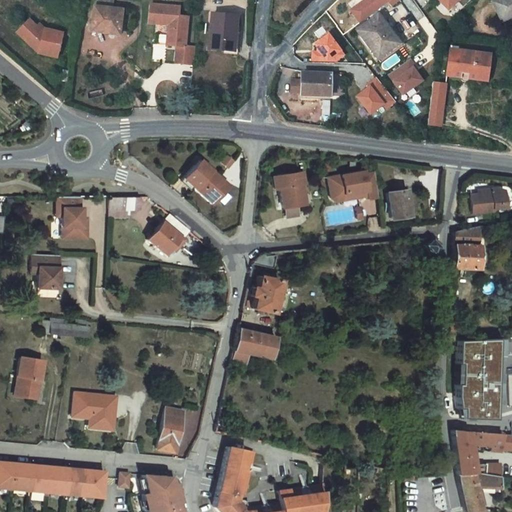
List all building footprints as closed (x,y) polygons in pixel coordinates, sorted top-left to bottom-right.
[(388,6),(391,10),(399,4),(396,0),(370,0),(351,14),(360,26),(388,6)] [(436,0),(434,2),(448,15),(462,0),(436,0)] [(511,0),(497,0),(492,3),(499,21),(500,21),(511,15),(511,0)] [(95,14),(93,14),(90,40),(119,44),(121,18),(117,17),(117,14),(111,13),(112,5),(96,3),(95,14)] [(177,11),(148,8),(146,27),(154,28),(160,23),(166,23),(166,29),(164,49),(175,50),(173,67),(192,68),(193,51),(183,50),(185,21),(176,20),(177,11)] [(379,19),(356,34),(376,62),(398,47),(379,19)] [(235,22),(210,20),(207,55),(231,57),(235,22)] [(32,26),(19,39),(41,60),(59,64),(65,39),(47,35),(41,30),(39,33),(32,26)] [(447,54),(444,80),(455,81),(456,78),(469,80),(469,83),(486,85),(489,59),(447,54)] [(414,71),(409,63),(387,79),(402,98),(421,85),(415,76),(412,72),(414,71)] [(69,78),(62,76),(61,88),(68,90),(69,78)] [(330,80),(301,78),(301,85),(291,85),(290,97),(300,98),(300,99),(329,100),(330,80)] [(445,89),(432,87),(427,129),(439,131),(445,89)] [(228,193),(199,169),(184,186),(212,211),(228,193)] [(303,176),(274,181),(276,192),(281,191),(284,212),(286,212),(299,209),(306,208),(303,188),(305,188),(303,176)] [(366,177),(331,180),(332,201),(337,204),(342,204),(346,200),(346,199),(359,198),(359,203),(368,202),(367,194),(378,193),(377,180),(366,180),(366,177)] [(378,193),(367,194),(368,202),(368,205),(378,205),(378,193)] [(407,195),(388,197),(391,223),(410,220),(407,195)] [(480,200),(473,201),(474,219),(496,218),(496,215),(508,214),(507,197),(501,195),(494,195),(493,199),(480,200)] [(143,201),(113,202),(112,215),(131,214),(143,214),(143,201)] [(80,203),(60,204),(60,215),(66,215),(66,223),(66,245),(90,245),(90,230),(85,231),(85,225),(85,215),(84,215),(84,203),(81,203),(80,203)] [(299,209),(286,212),(287,222),(301,219),(299,209)] [(131,214),(112,215),(112,223),(131,223),(131,214)] [(190,232),(170,217),(166,222),(169,224),(151,248),(169,261),(171,258),(175,261),(194,236),(190,232)] [(475,275),(477,234),(454,239),(453,275),(475,275)] [(439,253),(430,245),(422,254),(430,261),(439,253)] [(277,260),(253,263),(252,268),(274,272),(277,260)] [(62,268),(33,266),(32,286),(38,286),(37,298),(60,299),(62,268)] [(282,281),(259,277),(258,285),(252,285),(249,300),(254,301),(252,308),(274,313),(282,281)] [(458,344),(459,344),(460,320),(451,319),(450,345),(458,344)] [(277,338),(239,330),(234,352),(249,355),(272,360),(277,338)] [(52,339),(51,350),(63,351),(65,340),(52,339)] [(65,340),(63,351),(87,354),(88,342),(86,342),(76,341),(65,340)] [(497,361),(498,344),(459,344),(458,344),(456,369),(460,369),(459,389),(455,389),(455,402),(456,413),(461,413),(461,423),(493,425),(494,409),(496,378),(497,361)] [(246,370),(249,355),(234,352),(231,366),(246,370)] [(45,377),(22,373),(15,412),(35,415),(37,396),(42,397),(45,377)] [(116,404),(74,399),(72,424),(89,426),(91,426),(93,428),(114,431),(115,418),(111,417),(112,414),(115,414),(116,404)] [(181,414),(162,410),(153,453),(172,457),(181,414)] [(113,437),(114,431),(93,428),(91,426),(89,426),(88,435),(113,437)] [(511,439),(462,436),(451,435),(453,459),(456,484),(473,481),(494,484),(501,485),(501,475),(473,472),(471,453),(491,454),(491,458),(507,459),(507,456),(511,456),(511,439)] [(247,452),(228,448),(218,493),(215,507),(219,511),(322,511),(323,489),(307,490),(307,498),(301,498),(300,491),(278,494),(279,506),(268,507),(268,511),(262,511),(262,508),(250,509),(250,511),(234,511),(237,499),(240,500),(240,497),(237,497),(238,494),(245,495),(250,472),(243,470),(245,464),(251,466),(254,454),(247,452)] [(6,464),(0,463),(0,489),(103,498),(105,473),(99,472),(79,470),(61,469),(40,467),(24,466),(6,464)] [(123,474),(121,474),(120,487),(128,488),(129,474),(127,474),(127,476),(123,476),(123,474)] [(175,481),(146,478),(147,482),(149,496),(146,497),(148,504),(149,503),(151,511),(150,511),(149,511),(185,511),(179,486),(176,487),(175,481)] [(412,481),(403,480),(402,488),(412,489),(412,481)] [(473,481),(456,484),(462,511),(477,511),(475,498),(494,497),(494,484),(473,481)]
